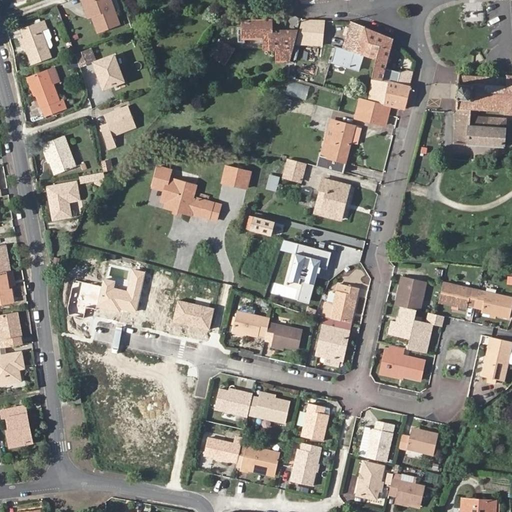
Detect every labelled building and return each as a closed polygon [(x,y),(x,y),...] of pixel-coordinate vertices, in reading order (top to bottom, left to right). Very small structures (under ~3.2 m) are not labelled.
[(86,1),(90,15),(96,30),(116,24),(108,0),(79,0),(81,3),(86,1)] [(86,17),(90,15),(86,1),(81,3),(86,17)] [(25,35),(23,36),(34,64),(52,57),(48,48),(53,47),(54,43),(52,39),(52,35),(49,26),(47,27),(43,18),(22,27),(25,35)] [(325,20),(302,19),(296,43),(321,44),(325,20)] [(272,33),(272,21),(244,21),(244,39),(269,38),(273,38),(272,33)] [(364,27),(350,21),(341,48),(336,46),(331,62),(358,71),(362,55),(370,57),(373,47),(373,44),(360,39),(364,27)] [(373,47),(370,57),(374,59),(373,66),(371,77),(367,99),(383,105),(388,81),(382,80),(393,39),(364,27),(360,39),(373,44),(373,47)] [(273,38),(269,38),(269,52),(277,52),(291,51),(296,31),(281,30),(281,32),(272,33),(273,38)] [(217,62),(224,66),(235,49),(228,45),(217,62)] [(89,49),(74,54),(78,66),(93,61),(89,49)] [(289,62),(291,51),(277,52),(278,59),(289,62)] [(115,55),(95,62),(105,88),(124,81),(115,55)] [(60,101),(60,97),(49,69),(29,77),(41,108),(43,107),(47,118),(68,109),(64,99),(60,101)] [(396,83),(405,86),(408,75),(399,72),(396,83)] [(511,74),(506,74),(506,77),(457,75),(455,112),(453,143),(504,146),(505,130),(511,130),(511,74)] [(281,106),(291,109),(297,81),(288,79),(281,106)] [(396,83),(388,81),(383,105),(389,107),(399,109),(405,110),(410,87),(405,86),(396,83)] [(74,95),(65,98),(68,108),(78,104),(74,95)] [(383,106),(365,101),(361,100),(356,118),(384,125),(389,107),(383,105),(383,106)] [(117,144),(113,136),(138,126),(130,106),(104,116),(108,125),(101,128),(109,147),(117,144)] [(332,120),(321,158),(327,159),(337,122),(332,120)] [(319,157),(317,167),(341,174),(350,142),(356,144),(361,128),(350,125),(337,122),(327,159),(321,158),(319,157)] [(45,142),(56,173),(77,165),(65,135),(45,142)] [(104,171),(114,169),(111,158),(101,161),(104,171)] [(305,163),(291,159),(287,173),(301,177),(305,163)] [(252,169),(234,165),(231,180),(249,184),(252,169)] [(194,200),(198,186),(171,179),(174,169),(161,166),(155,186),(167,189),(164,200),(169,202),(167,206),(175,209),(182,211),(192,213),(192,212),(210,217),(214,204),(197,199),(197,200),(194,200)] [(82,184),(104,179),(102,171),(80,175),(82,184)] [(266,189),(277,192),(281,176),(269,173),(266,189)] [(326,192),(320,215),(340,220),(340,219),(348,186),(322,179),(319,190),(326,192)] [(56,219),(73,216),(70,201),(81,199),(78,183),(50,187),(56,219)] [(314,213),(320,215),(326,192),(319,190),(314,213)] [(408,198),(396,244),(414,248),(426,203),(408,198)] [(276,223),(254,217),(251,230),(273,235),(276,223)] [(0,270),(8,269),(10,269),(5,245),(0,245),(0,270)] [(311,288),(324,259),(327,252),(307,247),(305,252),(292,280),(311,288)] [(0,302),(13,300),(11,285),(8,269),(0,270),(0,302)] [(137,314),(146,272),(132,269),(127,291),(113,288),(115,281),(104,278),(98,306),(137,314)] [(402,277),(395,306),(402,307),(415,311),(418,311),(424,283),(402,277)] [(467,304),(474,306),(478,289),(443,282),(438,302),(466,308),(467,304)] [(330,319),(349,324),(357,289),(342,286),(337,284),(335,292),(332,308),(330,319)] [(511,296),(478,289),(474,306),(483,308),(482,311),(509,317),(511,305),(511,296)] [(214,308),(177,300),(172,322),(209,330),(214,308)] [(267,323),(268,319),(251,315),(252,309),(251,306),(241,304),(239,306),(237,312),(234,312),(230,331),(264,338),(267,323)] [(406,349),(425,353),(431,324),(414,320),(415,311),(402,307),(398,323),(392,322),(389,335),(396,337),(408,340),(407,346),(406,347),(406,349)] [(0,347),(5,347),(13,345),(12,338),(22,336),(17,312),(0,315),(0,332),(0,333),(1,340),(0,339),(0,347)] [(264,338),(263,340),(270,341),(269,344),(297,349),(300,330),(274,324),(267,323),(264,338)] [(343,339),(346,340),(348,332),(322,326),(315,356),(323,358),(338,361),(341,362),(343,352),(340,351),(343,339)] [(408,340),(396,337),(395,344),(406,347),(407,346),(408,340)] [(511,343),(491,338),(482,376),(504,381),(511,343)] [(403,348),(391,345),(389,353),(391,354),(387,373),(420,381),(424,362),(401,356),(403,348)] [(0,351),(0,382),(20,380),(18,367),(22,366),(20,353),(6,355),(1,356),(0,351)] [(383,372),(387,373),(391,354),(389,353),(387,353),(383,372)] [(338,361),(323,358),(322,366),(336,369),(338,361)] [(226,386),(216,384),(214,395),(210,409),(220,411),(247,416),(253,388),(245,387),(245,390),(235,388),(226,386)] [(82,394),(74,394),(75,403),(83,402),(82,394)] [(263,398),(256,396),(252,415),(288,423),(293,402),(264,395),(263,398)] [(321,420),(322,412),(324,406),(308,402),(301,435),(322,440),(327,421),(321,420)] [(9,429),(7,429),(10,445),(29,441),(26,425),(29,425),(25,405),(11,408),(12,415),(7,416),(9,429)] [(366,458),(385,462),(394,423),(377,418),(375,428),(373,428),(366,458)] [(358,456),(366,458),(373,428),(365,426),(358,456)] [(405,450),(405,449),(432,454),(437,434),(419,430),(418,432),(409,430),(408,437),(401,435),(398,449),(405,450)] [(207,438),(203,455),(229,460),(233,443),(207,438)] [(312,485),(321,447),(301,443),(299,448),(297,448),(290,480),(312,485)] [(273,474),(278,453),(245,445),(239,469),(248,471),(248,468),(273,474)] [(375,499),(383,466),(363,462),(355,494),(375,499)] [(390,483),(388,492),(421,500),(424,486),(391,478),(390,483)] [(421,500),(388,492),(387,495),(420,502),(421,500)] [(465,499),(464,511),(492,511),(493,501),(465,499)]
